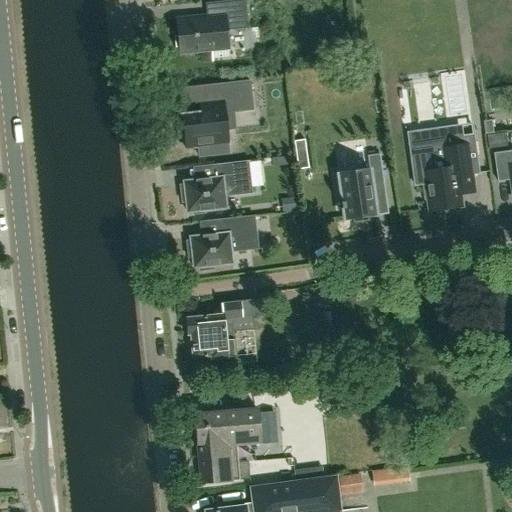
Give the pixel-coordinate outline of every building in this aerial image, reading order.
[(226,31),(246,28),(242,0),(233,0),(205,3),(206,16),(176,19),(180,53),(210,50),(211,59),(229,57),(226,31)] [(253,110),(249,81),(202,87),(206,113),(176,116),(178,139),(184,138),(185,150),(197,148),(198,157),(229,154),(226,130),(216,132),(214,115),(233,112),(253,110)] [(505,133),(486,136),(488,150),(507,147),(505,133)] [(460,207),(458,195),(457,188),(459,185),(471,183),(466,146),(443,149),(445,160),(434,162),(436,170),(424,172),(426,184),(422,184),(424,200),(428,199),(430,211),(460,207)] [(497,182),(511,180),(511,187),(511,151),(494,154),(497,182)] [(369,170),(334,175),(337,194),(340,194),(344,220),(352,219),(352,224),(368,221),(368,217),(376,215),(374,204),(386,202),(379,154),(367,156),(369,170)] [(215,178),(183,182),(183,185),(179,186),(181,203),(185,202),(187,212),(192,212),(192,215),(204,213),(204,210),(225,208),(224,196),(251,193),(247,161),(213,165),(215,178)] [(192,258),(193,268),(199,268),(199,271),(213,269),(212,266),(232,264),(230,252),(257,249),(253,217),(220,221),(221,234),(190,238),(190,241),(186,241),(188,259),(192,258)] [(236,356),(232,325),(223,326),(222,319),(241,317),(239,302),(220,304),(222,315),(186,319),(188,336),(190,336),(192,358),(209,356),(210,359),(236,356)] [(351,380),(344,381),(319,383),(321,406),(353,402),(351,380)] [(235,455),(227,456),(226,442),(234,441),(234,446),(259,444),(255,408),(196,414),(197,427),(195,427),(196,444),(198,444),(200,465),(198,465),(200,482),(248,477),(246,460),(236,461),(235,455)] [(397,483),(409,481),(407,467),(395,468),(397,483)] [(340,495),(362,493),(359,474),(338,476),(340,495)] [(294,511),(295,511),(335,506),(331,477),(290,483),(291,483),(251,489),(253,504),(243,506),(242,504),(227,507),(228,509),(208,511),(294,511)]
